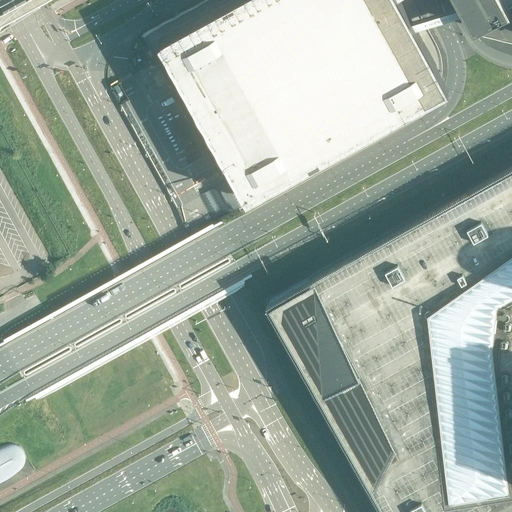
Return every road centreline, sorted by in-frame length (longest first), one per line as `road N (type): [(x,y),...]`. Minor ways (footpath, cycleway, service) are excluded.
road 1 (secondary): [(0,402),(511,118)]
road 2 (primary): [(385,152),(0,366)]
road 3 (primary): [(41,64),(225,402)]
road 4 (primary): [(257,396),(109,117)]
road 5 (primary): [(225,402),(24,511)]
road 6 (primary): [(74,511),(236,421)]
road 7 (primary): [(431,7),(454,51),(452,91),(437,114),(385,152)]
road 8 (secondary): [(511,91),(385,152)]
